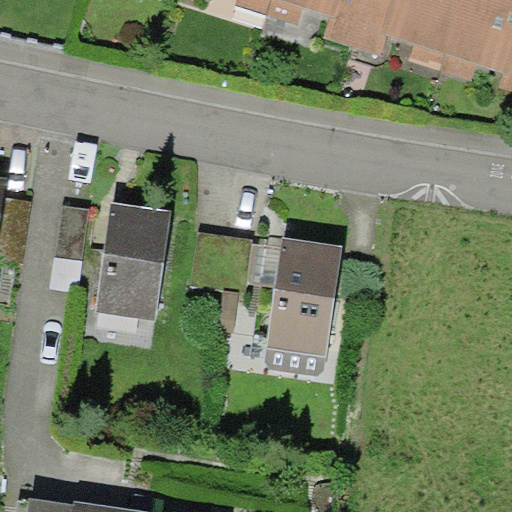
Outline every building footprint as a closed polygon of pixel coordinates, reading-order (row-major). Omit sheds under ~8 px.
[(303,12),(267,0),(235,0),(234,3),(299,24),(303,12)] [(300,0),(338,12),(341,0),(300,0)] [(393,0),(345,0),(338,23),(330,20),(322,42),(385,63),(393,40),(382,36),(393,0)] [(511,0),(391,0),(382,30),(506,70),(511,50),(511,0)] [(478,66),(413,45),(410,57),(475,78),(478,66)] [(511,65),(509,76),(504,75),(499,89),(511,93),(511,65)] [(0,268),(20,272),(30,205),(3,201),(5,183),(0,182),(0,268)] [(89,212),(60,207),(47,289),(76,293),(89,212)] [(169,214),(110,207),(96,315),(154,323),(169,214)] [(323,373),(339,250),(253,241),(247,287),(276,290),(266,368),(323,373)] [(72,511),(74,505),(30,498),(27,511),(72,511)] [(154,511),(74,501),(74,505),(72,511),(154,511)]
